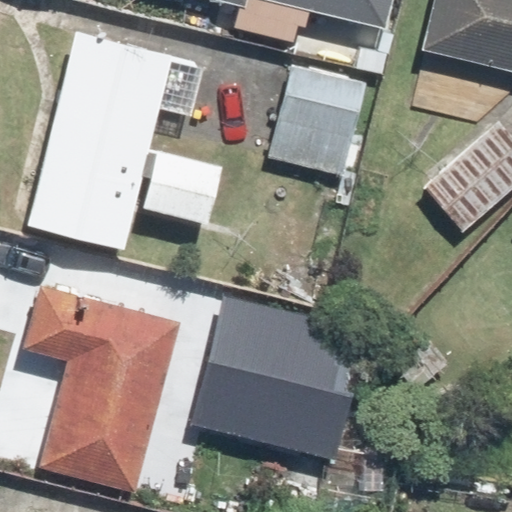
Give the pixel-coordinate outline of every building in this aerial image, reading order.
[(311,0),(387,18),(391,0),(311,0)] [(511,0),(433,0),(424,39),(511,60),(511,0)] [(80,20),(31,215),(125,238),(174,44),(80,20)] [(369,74),(293,56),(271,150),(347,168),(369,74)] [(511,129),(499,115),(428,179),(467,222),(511,181),(511,129)] [(223,157),(159,140),(144,197),(208,213),(223,157)] [(137,482),(181,313),(42,277),(25,339),(71,351),(43,458),(137,482)] [(206,414),(285,433),(315,315),(236,296),(206,414)] [(317,511),(321,500),(271,486),(263,511),(317,511)]
